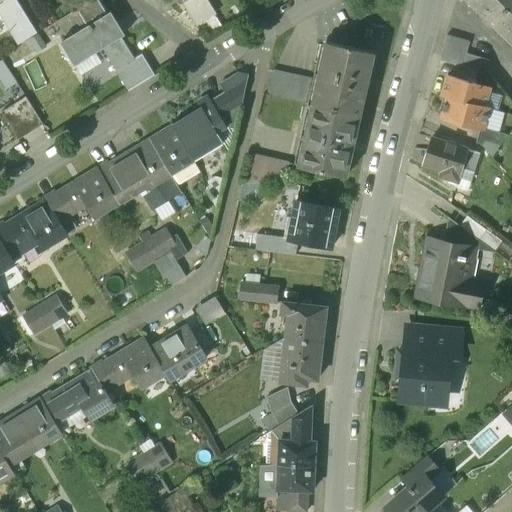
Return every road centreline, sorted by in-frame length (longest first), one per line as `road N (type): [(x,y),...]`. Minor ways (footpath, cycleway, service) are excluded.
road 1 (residential): [(431,0),(367,229),(349,356),(342,511)]
road 2 (residential): [(0,401),(208,274),(259,55),(248,36)]
road 3 (residential): [(204,63),(0,188)]
